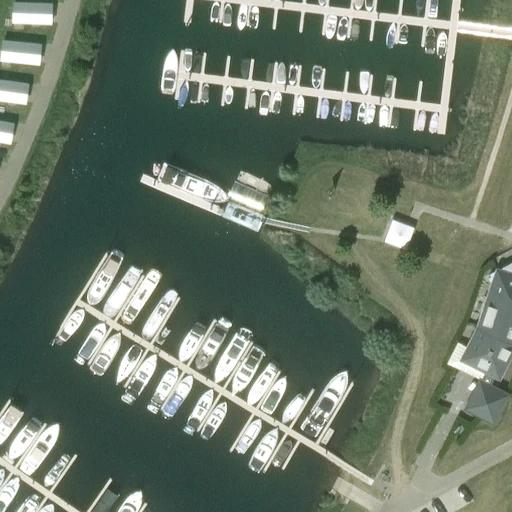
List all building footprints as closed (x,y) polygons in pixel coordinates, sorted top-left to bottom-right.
[(58,23),(58,0),(32,0),(16,0),(16,22),(58,23)] [(6,38),(5,60),(46,62),(47,39),(6,38)] [(0,99),(33,101),(34,78),(0,77),(0,99)] [(0,117),(0,139),(17,141),(19,119),(0,117)] [(498,377),(511,350),(511,275),(510,275),(506,266),(503,267),(487,275),(492,285),(479,327),(462,359),(472,364),(498,377)] [(493,423),(508,393),(478,379),(464,409),(493,423)]
